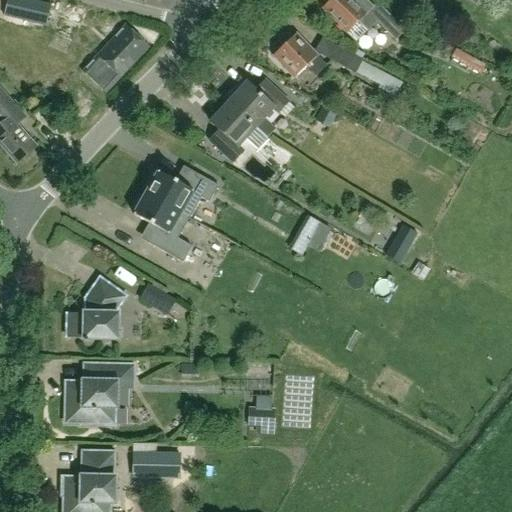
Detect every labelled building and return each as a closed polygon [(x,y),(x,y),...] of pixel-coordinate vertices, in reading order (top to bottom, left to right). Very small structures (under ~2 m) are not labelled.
[(47,18),(50,5),(28,0),(7,0),(4,17),(28,22),(30,14),(47,18)] [(333,0),(334,1),(324,11),(357,43),(377,22),(397,41),(405,32),(376,4),(372,7),(365,0),(357,0),(353,4),(349,0),(333,0)] [(67,13),(56,34),(73,43),(84,21),(67,13)] [(74,123),(148,49),(126,27),(95,59),(97,61),(93,64),(94,65),(55,104),(74,123)] [(321,54),(333,61),(356,75),(357,72),(364,61),(323,37),(313,54),(297,37),(287,46),(284,43),(275,52),(277,54),(275,58),(295,79),(297,77),(295,75),(306,65),(317,77),(326,68),(318,59),(321,54)] [(445,44),(440,52),(448,57),(452,48),(445,44)] [(456,50),(451,58),(481,75),(486,66),(456,49),(456,50)] [(364,61),(357,72),(379,85),(385,74),(364,61)] [(256,129),(257,129),(267,138),(275,129),(265,120),(273,112),(278,116),(288,105),(265,84),(255,95),(246,86),(228,106),(256,129)] [(37,148),(18,127),(27,119),(0,89),(0,145),(18,166),(37,148)] [(490,118),(501,111),(494,99),(482,106),(490,118)] [(256,129),(228,106),(209,125),(219,134),(209,145),(232,166),(242,155),(237,150),(246,140),(258,152),(268,141),(256,129)] [(336,116),(322,108),(315,122),(329,129),(336,116)] [(182,186),(157,172),(155,176),(152,174),(144,188),(147,190),(145,194),(189,219),(201,198),(209,203),(218,187),(190,171),(182,186)] [(164,253),(182,263),(192,247),(177,239),(189,219),(145,194),(143,198),(139,196),(132,209),(135,211),(133,215),(155,228),(147,243),(164,253)] [(306,217),(301,226),(316,235),(321,226),(306,217)] [(355,222),(356,239),(375,237),(374,221),(355,222)] [(425,287),(432,275),(420,269),(414,281),(425,287)] [(116,314),(116,309),(125,297),(100,279),(86,300),(85,314),(84,314),(83,316),(81,315),(67,315),(67,337),(80,338),(80,337),(83,337),(83,339),(84,339),(84,341),(86,341),(87,339),(117,340),(118,314),(116,314)] [(139,301),(167,316),(175,301),(166,296),(168,292),(153,283),(151,287),(147,285),(139,301)] [(181,364),(181,375),(198,375),(198,364),(181,364)] [(116,408),(116,389),(133,389),(133,366),(84,365),(84,382),(82,382),(82,383),(66,383),(65,423),(81,424),(81,426),(114,426),(114,408),(116,408)] [(275,410),(249,409),(248,428),(255,428),(255,435),(274,436),(275,410)] [(114,504),(115,478),(113,478),(113,453),(83,453),(82,477),(80,477),(80,479),(62,478),(62,496),(63,496),(63,511),(109,511),(109,503),(114,504)] [(131,455),(131,471),(179,472),(179,455),(131,455)]
